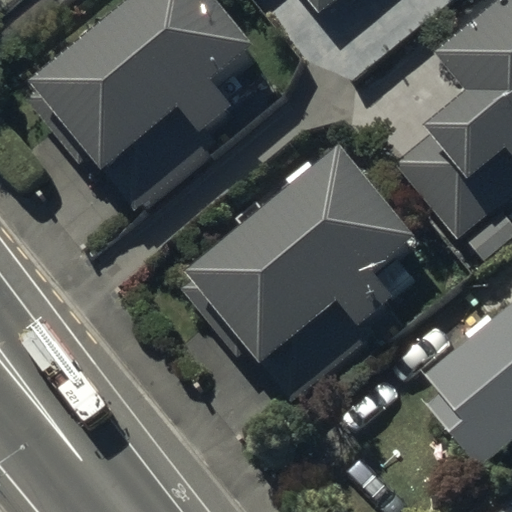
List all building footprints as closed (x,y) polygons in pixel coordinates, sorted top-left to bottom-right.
[(264,44),(227,0),(136,0),(37,82),(141,210),(223,142),(211,128),(238,105),(219,81),(264,44)] [(311,0),(322,13),(338,0),(311,0)] [(511,0),(461,0),(426,30),(474,88),(433,122),(440,130),(398,165),(462,241),(466,237),(490,266),(511,247),(511,219),(500,205),(511,195),(511,0)] [(425,238),(348,146),(316,173),(309,165),(285,184),(290,190),(192,272),(299,400),(379,333),(370,323),(399,298),(395,293),(416,276),(400,258),(425,238)] [(511,301),(426,368),(445,392),(433,402),(483,466),(511,443),(511,301)]
